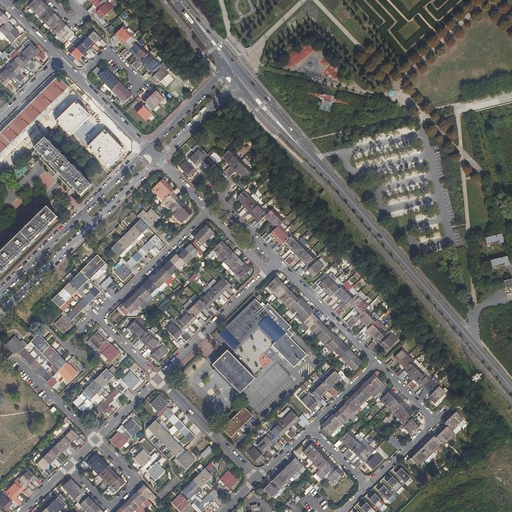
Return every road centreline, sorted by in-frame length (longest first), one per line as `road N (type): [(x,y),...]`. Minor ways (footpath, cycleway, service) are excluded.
road 1 (secondary): [(242,81),(511,388)]
road 2 (residential): [(154,377),(266,271)]
road 3 (residential): [(65,465),(110,505),(132,480),(93,438)]
road 4 (residential): [(102,314),(209,210)]
road 5 (residential): [(256,479),(154,377)]
road 6 (residential): [(276,260),(376,362)]
road 7 (tertiary): [(0,314),(92,223)]
